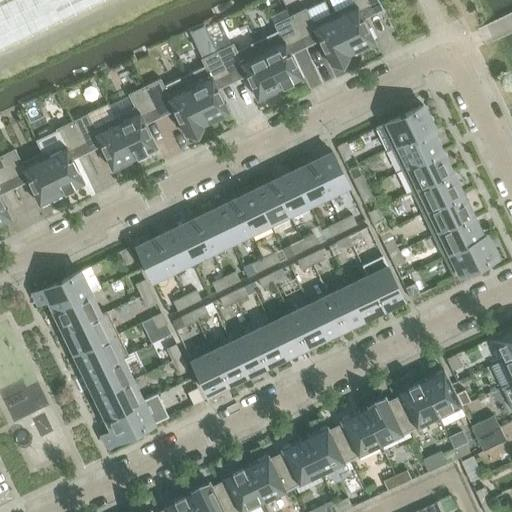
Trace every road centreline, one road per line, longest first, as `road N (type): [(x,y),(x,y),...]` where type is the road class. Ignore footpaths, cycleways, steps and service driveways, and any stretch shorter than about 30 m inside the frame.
road 1 (residential): [(511,287),(40,511)]
road 2 (residential): [(0,271),(447,57)]
road 3 (residential): [(447,57),(511,182)]
